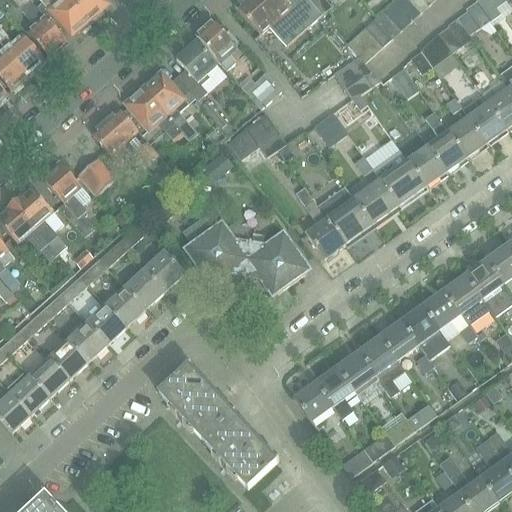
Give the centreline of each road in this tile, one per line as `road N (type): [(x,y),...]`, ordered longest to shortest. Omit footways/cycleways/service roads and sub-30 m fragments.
road 1 (residential): [(511,182),(236,379)]
road 2 (residential): [(0,500),(183,333),(201,333),(236,379)]
road 3 (residential): [(0,165),(188,0)]
road 4 (residential): [(310,478),(236,379)]
